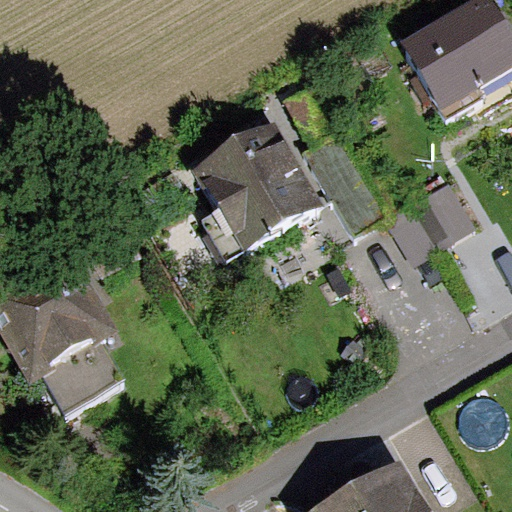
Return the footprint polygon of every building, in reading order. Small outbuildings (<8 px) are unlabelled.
[(511,65),(469,0),(412,0),(380,21),(443,120),(511,76),(511,65)] [(254,128),(189,172),(237,243),(256,231),(266,246),(313,215),(254,128)] [(419,270),(485,238),(463,193),(398,225),(419,270)] [(68,261),(0,297),(0,312),(38,382),(112,342),(68,261)] [(410,511),(389,482),(343,511),(410,511)]
